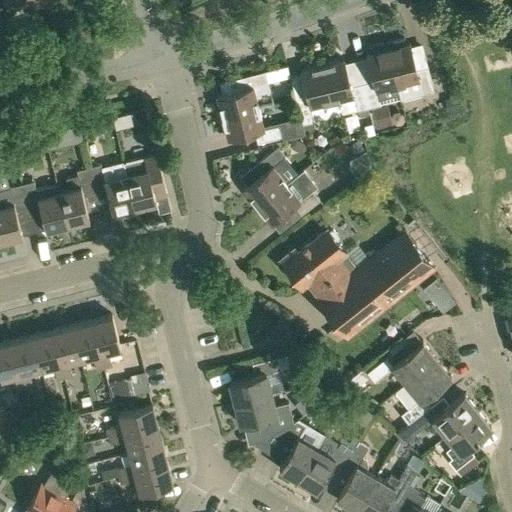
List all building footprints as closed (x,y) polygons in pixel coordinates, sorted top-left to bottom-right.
[(6,0),(14,17),(35,8),(34,6),(46,0),(6,0)] [(410,41),(406,42),(404,36),(387,41),(388,47),(398,83),(401,97),(401,98),(434,90),(428,65),(416,68),(410,41)] [(398,83),(388,47),(387,41),(369,45),(371,51),(367,52),(374,79),(362,82),(368,106),(380,103),(401,97),(398,83)] [(362,82),(350,85),(344,58),(322,63),(332,100),(353,95),(356,110),(368,106),(362,82)] [(308,96),(296,99),(302,123),(314,120),(310,105),(332,100),(322,63),(301,69),(308,96)] [(222,116),(259,106),(255,94),(270,90),(265,70),(241,76),(244,87),(217,94),(222,116)] [(264,127),(259,106),(222,116),(228,137),(254,130),(257,142),(282,135),(279,124),(264,127)] [(356,139),(348,146),(355,154),(363,147),(356,139)] [(0,144),(0,161),(15,157),(11,142),(0,144)] [(265,170),(247,184),(243,187),(257,205),(287,181),(273,164),(285,154),(278,145),(258,161),(265,170)] [(153,187),(165,184),(157,153),(123,161),(126,173),(135,206),(156,201),(153,187)] [(89,166),(96,194),(108,191),(113,212),(117,211),(118,216),(132,213),(131,207),(135,206),(126,173),(123,161),(113,164),(113,163),(102,166),(101,162),(89,166)] [(72,174),(65,175),(68,188),(59,190),(68,223),(89,218),(84,197),(96,194),(89,166),(77,169),(77,172),(72,174)] [(303,168),(287,181),(257,205),(271,222),(293,204),(300,214),(320,198),(312,188),(317,185),(303,168)] [(36,188),(34,180),(22,183),(29,211),(41,208),(46,229),(68,223),(59,190),(57,183),(36,188)] [(0,237),(1,240),(22,235),(17,214),(29,211),(22,183),(2,188),(0,197),(2,204),(0,205),(0,237)] [(357,266),(345,251),(346,249),(328,226),(298,250),(295,247),(280,259),(302,285),(311,278),(324,293),(324,294),(351,272),(351,271),(353,269),(357,266)] [(324,293),(318,298),(347,335),(435,266),(405,228),(357,266),(353,269),(351,271),(351,272),(324,294),(324,293)] [(455,302),(435,278),(422,288),(442,312),(455,302)] [(92,318),(104,367),(112,365),(108,350),(121,347),(112,313),(92,318)] [(104,367),(92,318),(72,323),(81,357),(93,354),(96,369),(104,367)] [(81,357),(72,323),(52,328),(65,377),(72,375),(69,360),(81,357)] [(57,379),(65,377),(52,328),(32,334),(41,367),(53,364),(57,379)] [(41,367),(32,334),(13,338),(25,387),(33,385),(29,370),(41,367)] [(25,387),(13,338),(0,341),(0,377),(13,374),(17,389),(25,387)] [(403,355),(397,347),(367,371),(375,380),(394,365),(406,381),(437,357),(423,340),(403,355)] [(271,393),(285,389),(277,356),(252,362),(255,374),(230,380),(235,402),(268,393),(271,393)] [(406,381),(397,388),(410,405),(401,412),(408,422),(415,416),(428,406),(421,398),(451,375),(437,357),(406,381)] [(112,379),(116,396),(149,389),(145,371),(112,379)] [(324,395),(317,386),(295,403),(302,412),(324,395)] [(428,406),(415,416),(408,422),(415,431),(425,423),(431,430),(439,424),(446,433),(478,408),(464,392),(440,410),(433,402),(428,406)] [(274,405),(271,393),(268,393),(235,402),(240,423),(266,416),(267,422),(273,432),(293,421),(288,401),(274,405)] [(109,435),(158,423),(152,402),(119,411),(122,424),(107,427),(109,435)] [(366,407),(356,419),(365,426),(373,413),(366,407)] [(478,408),(446,433),(454,443),(446,449),(452,456),(448,459),(461,475),(480,460),(467,444),(491,426),(478,408)] [(293,421),(273,432),(252,443),(268,452),(282,439),(292,445),(279,467),(298,478),(316,446),(306,440),(313,427),(297,418),(293,421)] [(158,423),(109,435),(111,443),(126,439),(129,451),(163,442),(158,423)] [(316,446),(298,478),(316,489),(329,467),(339,472),(341,468),(353,447),(356,443),(341,435),(337,440),(324,433),(316,446)] [(89,455),(93,448),(91,441),(78,444),(82,457),(89,455)] [(163,442),(129,451),(132,463),(117,467),(119,475),(168,462),(163,442)] [(366,457),(363,455),(364,453),(353,447),(341,468),(350,473),(337,496),(356,508),(376,474),(366,468),(368,464),(366,457)] [(173,483),(168,462),(119,475),(121,482),(136,479),(139,491),(173,483)] [(417,469),(406,463),(394,485),(376,474),(356,508),(363,511),(379,511),(389,496),(398,502),(409,483),(417,469)] [(472,475),(463,491),(477,499),(486,483),(472,475)] [(28,511),(69,511),(75,504),(41,483),(26,507),(30,510),(28,511)] [(409,483),(398,502),(396,505),(407,511),(405,511),(430,511),(420,505),(425,497),(418,493),(420,489),(409,483)] [(82,484),(71,501),(74,503),(86,499),(82,484)]
